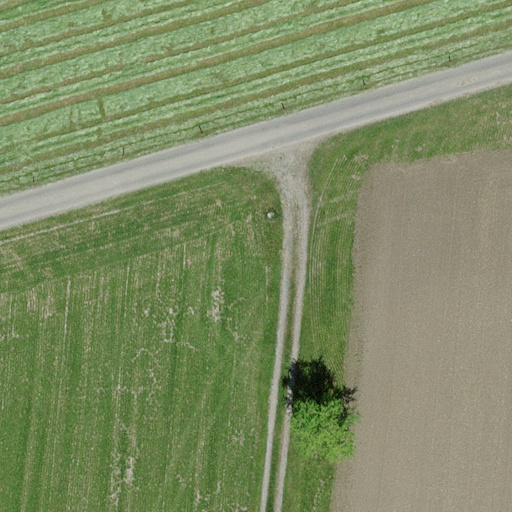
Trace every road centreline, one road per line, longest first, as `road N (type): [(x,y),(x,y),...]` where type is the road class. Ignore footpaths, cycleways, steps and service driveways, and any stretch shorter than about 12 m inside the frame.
road 1 (unclassified): [(511,68),(0,213)]
road 2 (track): [(284,511),(325,120)]
